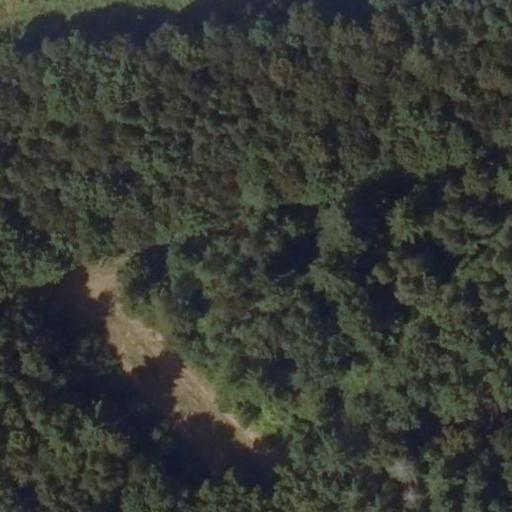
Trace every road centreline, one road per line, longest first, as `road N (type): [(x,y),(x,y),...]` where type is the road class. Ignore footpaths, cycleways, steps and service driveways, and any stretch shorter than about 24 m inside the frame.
road 1 (track): [(511,168),(64,295)]
road 2 (track): [(267,511),(64,295)]
